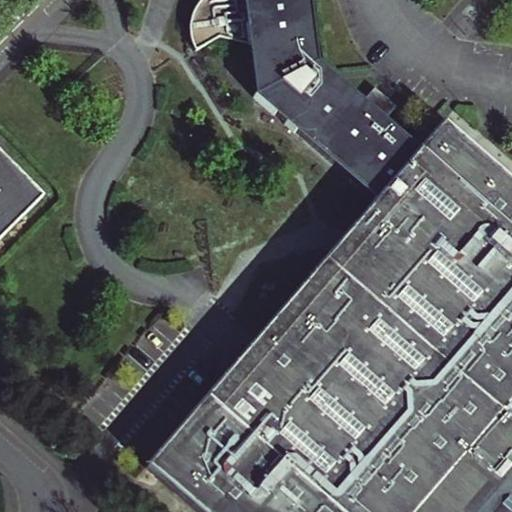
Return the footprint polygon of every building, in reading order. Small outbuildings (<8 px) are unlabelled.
[(313,61),(305,0),(202,0),(202,1),(198,5),(193,16),(192,21),(192,34),(194,45),(218,31),(247,38),(262,42),(260,54),(262,78),(266,88),(269,95),(254,91),(364,185),(405,141),(313,61)] [(254,91),(269,95),(266,88),(262,78),(260,54),(262,42),(247,38),(254,91)] [(359,99),(380,117),(391,104),(370,86),(359,99)] [(374,193),(309,269),(401,356),(427,332),(458,304),(477,286),(507,259),(511,254),(511,184),(437,120),(413,148),(405,141),(364,185),(374,193)] [(0,234),(13,221),(41,192),(0,152),(0,234)] [(427,332),(401,356),(366,388),(373,396),(280,498),(267,511),(511,511),(511,254),(507,259),(477,286),(458,304),(427,332)] [(201,511),(267,511),(280,498),(373,396),(366,388),(401,356),(309,269),(143,461),(188,501),(201,511)] [(201,511),(188,501),(178,511),(201,511)]
